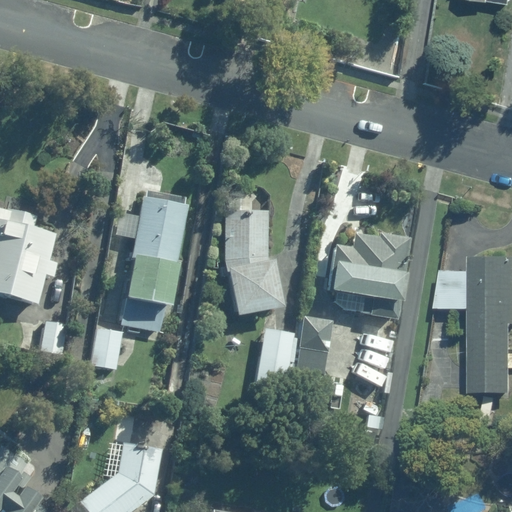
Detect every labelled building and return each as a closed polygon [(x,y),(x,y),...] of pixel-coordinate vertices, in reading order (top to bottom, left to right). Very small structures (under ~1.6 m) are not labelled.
[(140,195),(136,221),(133,244),(122,328),(160,334),(163,312),(170,313),(185,202),(140,195)] [(31,221),(6,215),(0,213),(0,300),(34,308),(40,280),(51,282),(54,266),(46,264),(52,237),(28,232),(31,221)] [(266,215),(223,218),(224,277),(232,321),(279,312),(270,265),(266,266),(266,215)] [(351,252),(334,250),(327,301),(365,306),(364,319),(394,323),(396,310),(400,311),(408,246),(353,238),(351,252)] [(438,313),(473,314),(474,398),(511,397),(511,264),(472,265),(473,278),(442,278),(438,313)] [(327,324),(298,322),(294,373),(323,376),(327,324)] [(61,326),(42,323),(37,353),(56,357),(61,326)] [(117,333),(93,330),(89,369),(112,372),(117,333)] [(289,336),(260,332),(252,392),(281,396),(289,336)] [(80,511),(130,511),(150,496),(156,449),(120,445),(116,474),(76,506),(80,511)] [(0,511),(41,511),(45,505),(19,489),(27,476),(19,471),(25,462),(0,446),(0,511)]
